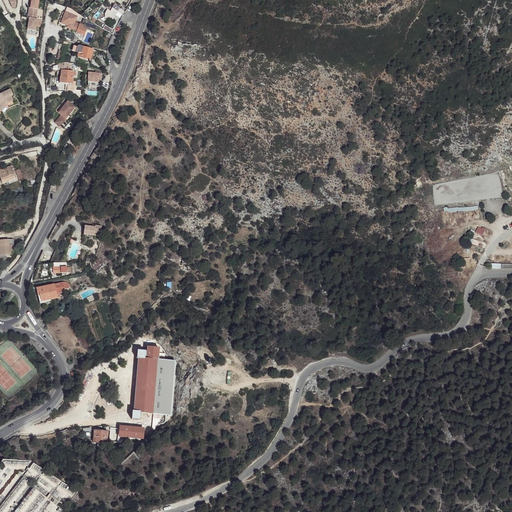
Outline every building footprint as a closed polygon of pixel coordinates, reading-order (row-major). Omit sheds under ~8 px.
[(126,12),(120,9),(114,5),(112,9),(110,11),(107,10),(104,15),(113,20),(113,19),(117,12),(123,16),(126,12)] [(29,8),(28,18),(29,18),(37,19),(42,20),(44,10),(29,8)] [(74,24),(77,17),(63,12),(59,23),(67,26),(67,28),(76,31),(76,32),(83,35),(85,29),(87,29),(96,33),(98,26),(94,24),(91,22),(86,20),(82,28),(74,24)] [(37,19),(29,18),(27,29),(36,31),(37,19)] [(105,25),(103,29),(113,35),(115,31),(105,25)] [(92,59),(95,48),(81,44),(79,46),(77,51),(80,52),(79,56),(92,59)] [(72,86),(74,72),(61,71),(61,77),(60,77),(59,83),(66,84),(65,86),(72,86)] [(100,87),(101,74),(89,73),(88,86),(100,87)] [(10,90),(0,94),(0,109),(5,104),(6,103),(6,104),(13,101),(11,96),(13,95),(10,90)] [(75,108),(68,101),(58,113),(61,115),(55,123),(59,127),(75,108)] [(16,178),(11,166),(0,170),(0,177),(2,183),(16,178)] [(84,226),(83,234),(100,236),(102,226),(95,226),(95,227),(84,226)] [(0,240),(0,255),(6,255),(6,254),(12,253),(14,253),(14,252),(14,251),(14,249),(14,245),(14,239),(0,240)] [(67,267),(67,263),(54,263),(54,267),(53,268),(53,273),(67,273),(67,267)] [(63,283),(54,285),(56,294),(59,293),(62,292),(65,289),(63,283)] [(54,285),(36,289),(39,302),(57,298),(57,297),(56,294),(54,285)] [(96,300),(93,295),(86,298),(89,303),(96,300)] [(171,415),(174,374),(175,361),(158,360),(159,348),(147,347),(147,352),(137,351),(136,359),(138,359),(133,412),(132,412),(132,419),(139,420),(140,413),(171,415)] [(120,437),(143,439),(144,429),(121,427),(110,426),(109,442),(120,443),(120,437)] [(106,444),(107,432),(94,431),(93,443),(106,444)] [(37,475),(41,469),(32,464),(29,470),(37,475)]
